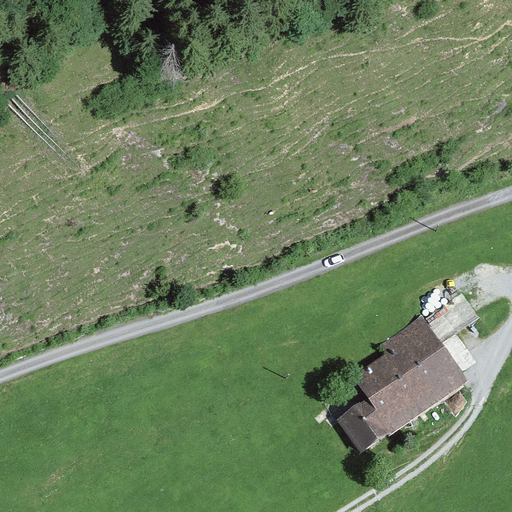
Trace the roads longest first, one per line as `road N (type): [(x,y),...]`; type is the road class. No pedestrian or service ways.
road 1 (track): [(511,195),(278,286),(0,376)]
road 2 (track): [(353,511),(466,427),(511,341)]
